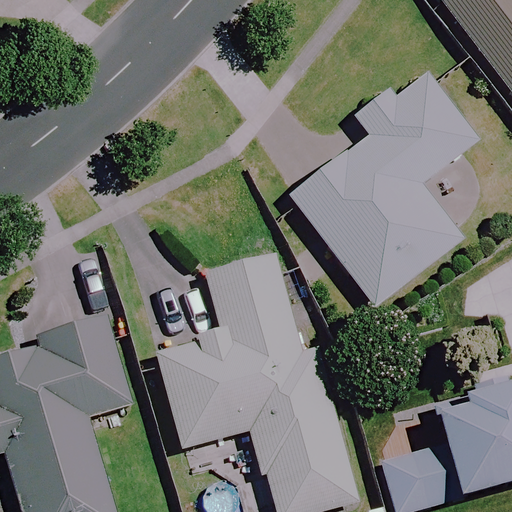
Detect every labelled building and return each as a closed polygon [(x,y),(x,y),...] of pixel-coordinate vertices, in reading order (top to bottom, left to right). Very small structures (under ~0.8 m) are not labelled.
[(511,0),(436,0),(511,99),(511,0)] [(476,146),(427,80),(394,105),(389,99),(356,124),(370,143),(291,202),(374,312),(461,247),(418,189),(476,146)] [(304,360),(276,261),(208,280),(225,341),(156,360),(183,455),(252,435),(273,511),(341,511),(360,507),(317,356),(304,360)] [(134,409),(107,323),(38,345),(42,356),(0,368),(0,459),(6,457),(23,511),(112,511),(85,424),(134,409)] [(511,389),(436,410),(446,450),(382,467),(393,511),(430,511),(511,490),(511,389)]
